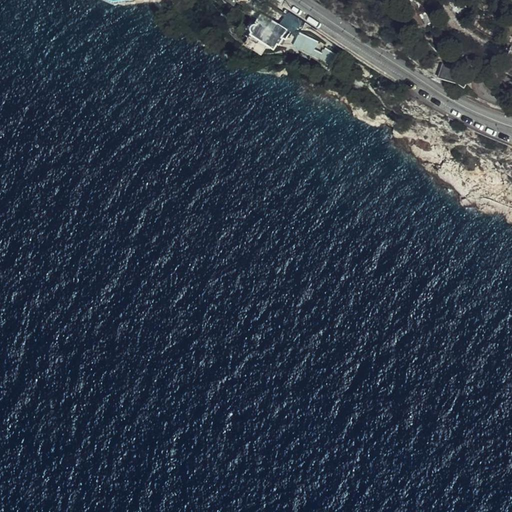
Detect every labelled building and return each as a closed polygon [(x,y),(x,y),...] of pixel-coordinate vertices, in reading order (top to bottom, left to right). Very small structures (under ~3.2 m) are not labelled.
[(450,14),(443,1),(430,9),(438,22),(450,14)] [(289,33),(292,28),(264,12),(259,19),(261,21),(260,23),(256,30),(249,41),(253,44),(256,39),(270,47),(275,38),(281,41),(283,38),(285,39),(288,33),(289,33)] [(298,41),(316,51),(318,48),(317,47),(321,40),(304,31),(303,31),(300,30),(298,34),(300,36),(298,41)] [(256,39),(253,44),(267,52),(270,47),(256,39)] [(335,60),(338,60),(340,56),(342,57),(344,54),(329,46),(325,51),(324,54),(335,60)] [(318,48),(316,51),(315,54),(323,58),(330,65),(334,67),(338,60),(335,60),(324,54),(325,51),(318,48)] [(466,85),(471,73),(474,68),(464,64),(443,60),(440,73),(443,75),(449,78),(455,80),(466,85)] [(364,71),(349,61),(344,61),(339,70),(357,82),(364,71)]
